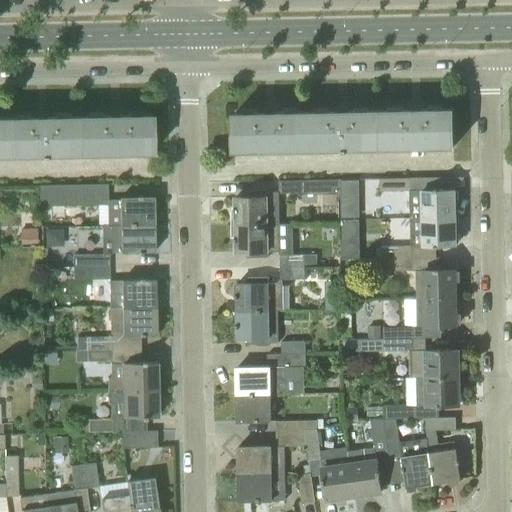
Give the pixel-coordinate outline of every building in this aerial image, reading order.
[(381,148),(418,148),(454,147),(453,109),(380,111),(381,148)] [(380,111),(307,112),(308,150),(343,149),(343,152),(348,152),(347,149),(381,148),(380,111)] [(307,112),(271,113),(234,114),(235,151),(308,150),(307,112)] [(153,153),(152,128),(152,116),(79,117),(80,155),(153,153)] [(6,119),(6,156),(41,156),(41,158),(46,158),(46,155),(80,155),(79,117),(6,119)] [(411,219),(423,218),(456,217),(455,190),(438,190),(438,178),(380,179),(381,191),(410,191),(411,219)] [(279,194),(340,193),(340,180),(279,181),(279,194)] [(154,198),(120,198),(108,199),(108,185),(40,186),(40,207),(108,205),(108,226),(154,225),(154,198)] [(235,197),(236,225),(279,224),(278,199),(267,199),(267,191),(247,191),(247,197),(235,197)] [(423,218),(424,246),(456,245),(456,217),(423,218)] [(279,251),(279,224),(236,225),(236,252),(248,252),(248,258),(268,258),(268,251),(279,251)] [(155,252),(154,225),(108,226),(102,226),(103,239),(121,239),(121,253),(155,252)] [(382,247),(382,259),(412,258),(412,246),(382,247)] [(280,255),(281,267),(305,267),(305,264),(318,264),(317,254),(280,255)] [(73,268),(109,267),(109,255),(85,255),(73,255),(73,268)] [(413,271),(412,258),(382,259),(382,271),(413,271)] [(109,267),(73,268),(73,280),(109,279),(109,267)] [(237,311),(279,311),(278,309),(284,309),(283,280),(305,279),(305,267),(281,267),(281,280),(278,283),(269,283),(269,277),(248,278),(248,284),(237,284),(237,311)] [(457,270),(425,271),(417,271),(418,298),(458,297),(457,270)] [(122,281),(122,308),(156,307),(155,280),(122,281)] [(458,325),(458,297),(418,298),(418,326),(458,325)] [(351,300),(342,300),(343,339),(352,339),(351,300)] [(156,335),(156,307),(122,308),(109,308),(110,337),(87,338),(87,350),(111,349),(111,336),(156,335)] [(249,344),(270,344),(270,343),(279,343),(279,311),(237,311),(238,339),(249,339),(249,344)] [(414,326),(384,327),(384,339),(414,338),(414,326)] [(411,378),(417,378),(459,377),(459,350),(426,350),(426,338),(414,338),(384,339),(384,351),(411,351),(411,378)] [(282,354),(306,354),(306,341),(282,342),(282,354)] [(111,362),(111,349),(87,350),(87,362),(111,362)] [(237,395),(271,394),(286,394),(286,367),(306,366),(306,354),(282,354),(268,355),(268,367),(237,368),(237,395)] [(106,378),(106,391),(158,390),(157,362),(123,363),(124,377),(106,378)] [(417,378),(418,406),(460,405),(459,377),(417,378)] [(124,404),(124,418),(158,417),(158,390),(106,391),(107,404),(124,404)] [(271,421),(271,394),(237,395),(238,422),(271,421)] [(386,419),(397,419),(416,418),(416,406),(386,406),(386,419)] [(425,418),(425,430),(456,430),(456,417),(425,418)] [(394,484),(385,419),(372,419),(377,448),(348,452),(355,496),(382,492),(381,485),(394,484)] [(434,484),(430,452),(427,437),(400,440),(397,419),(386,419),(385,419),(394,484),(406,482),(407,488),(434,484)] [(113,432),(112,420),(88,420),(89,433),(113,432)] [(276,421),(277,434),(305,433),(305,431),(318,429),(317,420),(276,421)] [(328,500),(355,496),(348,452),(347,452),(346,447),(321,451),(318,429),(305,431),(305,433),(307,446),(309,460),(322,459),(323,468),(328,500)] [(157,431),(121,432),(121,444),(122,448),(157,448),(157,431)] [(238,447),(239,474),(272,473),(285,473),(285,446),(307,446),(305,433),(277,434),(277,446),(238,447)] [(461,480),(457,448),(430,452),(434,484),(461,480)] [(18,456),(5,456),(6,496),(18,496),(18,456)] [(83,465),(86,489),(98,486),(95,463),(83,465)] [(74,491),(86,489),(83,465),(71,467),(74,491)] [(273,500),(272,473),(239,474),(239,501),(273,500)] [(315,502),(311,473),(298,475),(303,504),(315,502)] [(127,482),(129,495),(131,511),(158,511),(154,478),(127,482)] [(48,511),(76,511),(73,490),(46,494),(48,511)] [(21,511),(48,511),(46,494),(33,496),(35,508),(21,510),(21,511)] [(103,511),(131,511),(129,495),(102,499),(103,511)]
